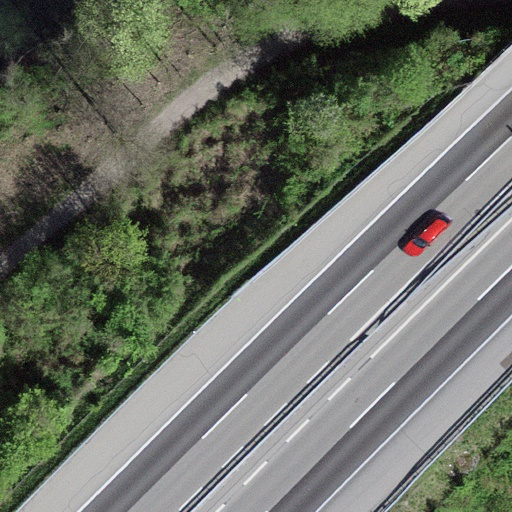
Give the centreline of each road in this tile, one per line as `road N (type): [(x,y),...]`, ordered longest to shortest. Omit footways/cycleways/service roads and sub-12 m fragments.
road 1 (motorway): [(511,135),(128,511)]
road 2 (track): [(426,0),(270,47),(212,85),(55,89),(0,148)]
road 3 (motorway): [(266,511),(511,266)]
road 4 (track): [(55,89),(153,0)]
